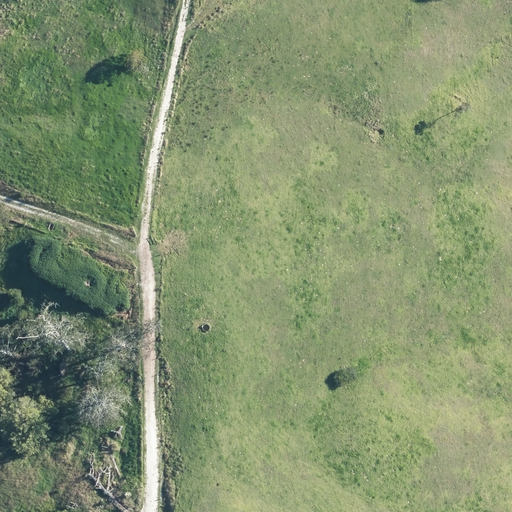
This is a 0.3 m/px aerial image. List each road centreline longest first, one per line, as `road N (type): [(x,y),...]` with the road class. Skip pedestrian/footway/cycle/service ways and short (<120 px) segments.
road 1 (track): [(143,511),(135,265),(173,0)]
road 2 (unclassified): [(0,192),(137,245)]
